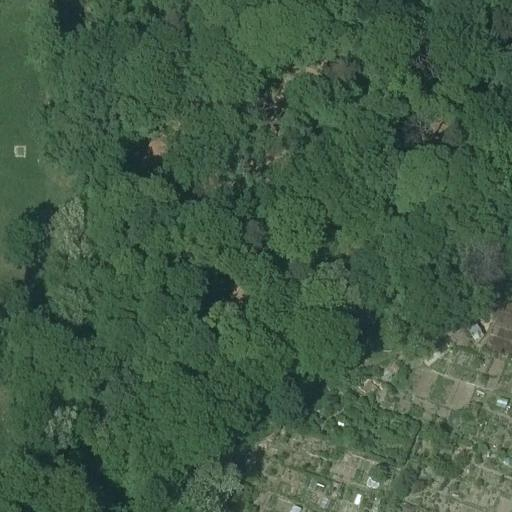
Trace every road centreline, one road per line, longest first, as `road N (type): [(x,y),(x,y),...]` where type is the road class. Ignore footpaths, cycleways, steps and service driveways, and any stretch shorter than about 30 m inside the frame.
road 1 (residential): [(100,484),(511,221)]
road 2 (residential): [(100,484),(111,144),(136,0)]
